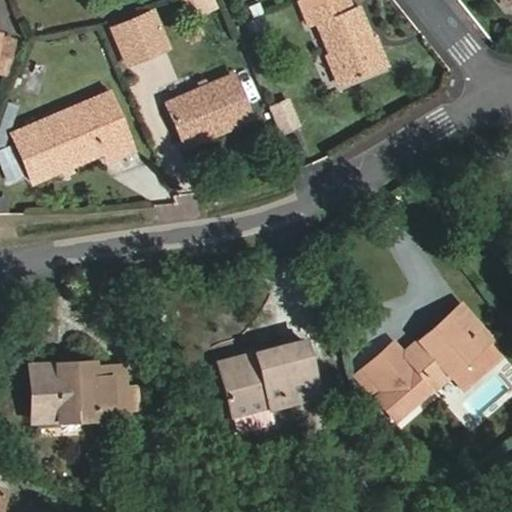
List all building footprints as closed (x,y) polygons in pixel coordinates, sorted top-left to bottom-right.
[(339,83),(382,66),(358,6),(351,8),(347,0),(327,0),(308,8),(339,83)] [(151,13),(134,20),(149,56),(166,49),(151,13)] [(149,56),(134,20),(114,29),(129,64),(149,56)] [(15,37),(0,32),(0,75),(4,76),(15,37)] [(251,119),(233,74),(164,102),(182,148),(251,119)] [(14,138),(110,96),(108,89),(11,131),(14,138)] [(129,140),(110,96),(14,138),(32,181),(104,150),(129,140)] [(281,134),(302,124),(289,96),(268,106),(281,134)] [(133,150),(129,140),(104,150),(108,160),(133,150)] [(461,305),(447,317),(462,335),(477,323),(461,305)] [(462,335),(447,317),(402,353),(432,389),(490,340),(477,323),(462,335)] [(302,341),(219,362),(230,404),(279,391),(283,405),(317,395),(302,341)] [(93,364),(29,366),(31,421),(95,418),(94,411),(111,411),(109,369),(93,369),(93,364)] [(125,369),(109,369),(111,411),(137,410),(136,387),(126,387),(125,369)] [(279,391),(230,404),(233,418),(283,405),(279,391)] [(367,473),(345,480),(354,507),(375,500),(367,473)]
